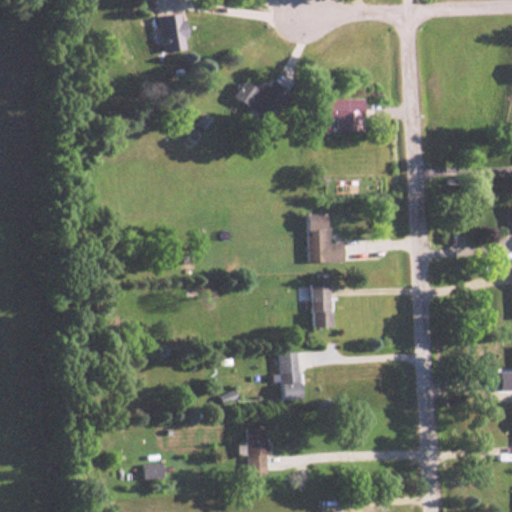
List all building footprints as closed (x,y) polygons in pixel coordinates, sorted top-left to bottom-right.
[(156,51),(179,50),(177,14),(154,15),(156,51)] [(265,81),(259,92),(237,79),(226,99),(264,121),(282,90),(265,81)] [(309,99),(309,119),(328,119),(328,130),(354,130),(354,99),(309,99)] [(320,213),(298,214),(299,262),(335,261),(334,242),(320,243),(320,213)] [(292,399),(291,352),(271,352),(272,399),(292,399)] [(239,427),(239,474),(260,474),(259,427),(239,427)] [(158,464),(138,464),(138,478),(158,478),(158,464)]
